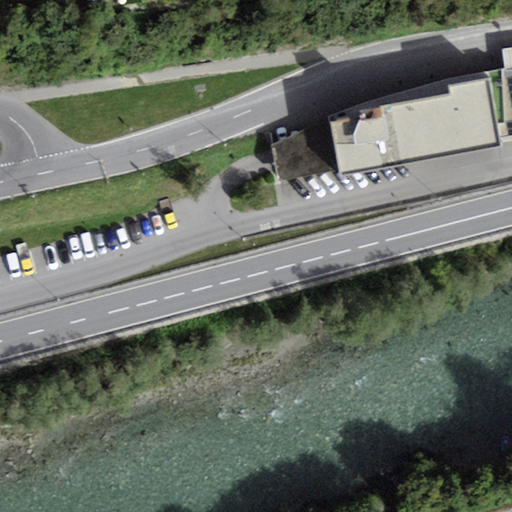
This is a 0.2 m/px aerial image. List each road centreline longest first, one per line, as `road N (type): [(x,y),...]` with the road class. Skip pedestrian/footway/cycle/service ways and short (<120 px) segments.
road 1 (primary): [(511,207),(0,342)]
road 2 (residential): [(0,302),(511,168)]
road 3 (tertiary): [(511,34),(380,59),(160,141),(43,173)]
